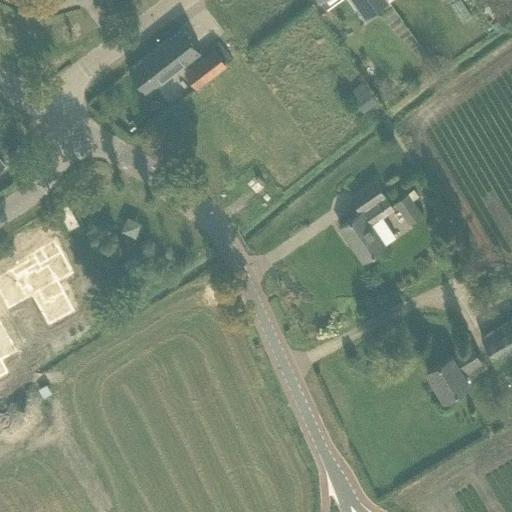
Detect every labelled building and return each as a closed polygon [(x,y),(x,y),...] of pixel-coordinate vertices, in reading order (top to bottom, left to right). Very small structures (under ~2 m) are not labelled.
[(320,0),(325,6),(333,0),(351,0),(364,17),(387,0),(320,0)] [(155,86),(200,51),(182,28),(128,69),(144,90),(153,83),(155,86)] [(219,42),(213,46),(222,57),(227,53),(219,42)] [(360,211),(339,225),(362,259),(396,236),(381,216),(394,207),(374,181),(351,197),(360,211)] [(393,202),(408,224),(422,214),(412,199),(418,194),(413,188),(393,202)] [(24,255),(0,268),(0,294),(5,303),(34,286),(41,298),(59,287),(53,275),(68,266),(50,235),(22,251),(24,255)] [(511,317),(479,337),(505,379),(511,374),(511,317)] [(0,371),(7,367),(0,356),(0,354),(15,346),(0,320),(0,371)] [(426,369),(444,398),(469,383),(464,373),(482,362),(469,343),(426,369)] [(46,384),(39,388),(43,396),(50,392),(46,384)]
